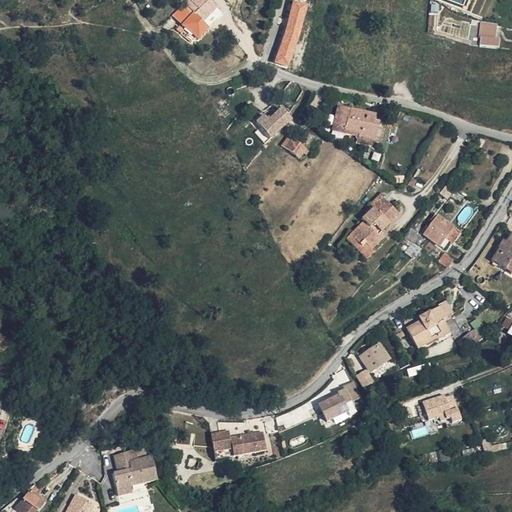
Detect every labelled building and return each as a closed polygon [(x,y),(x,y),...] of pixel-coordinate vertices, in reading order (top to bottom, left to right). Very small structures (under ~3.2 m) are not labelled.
[(211,26),(226,11),(213,0),(209,0),(202,9),(207,14),(203,19),(211,26)] [(308,35),(313,11),(302,8),(296,34),(283,68),(295,72),(308,35)] [(203,19),(195,10),(183,22),(192,30),(203,19)] [(211,26),(215,30),(230,14),(226,11),(211,26)] [(191,38),(194,42),(211,26),(203,19),(192,30),(195,33),(191,38)] [(207,44),(218,33),(215,30),(211,26),(194,42),(200,47),(205,42),(207,44)] [(510,31),(494,28),(494,44),(496,44),(510,44),(510,31)] [(511,44),(510,44),(496,44),(496,53),(511,52),(511,44)] [(264,138),(274,149),(299,124),(288,113),(285,117),(276,125),(271,120),(264,127),(269,132),(264,138)] [(382,117),(357,113),(356,120),(353,119),(350,132),(363,134),(363,139),(379,142),(382,126),(380,126),(382,117)] [(309,162),(316,151),(303,143),(296,154),(309,162)] [(394,229),(396,230),(408,218),(391,200),(381,208),(382,210),(370,222),(373,225),(360,237),(371,249),(374,247),(381,254),(395,240),(391,235),(389,233),(394,229)] [(457,240),(462,234),(466,229),(453,220),(441,237),(453,245),(457,240)] [(420,231),(411,241),(418,245),(426,235),(420,231)] [(501,263),(511,270),(511,251),(509,250),(501,263)] [(450,253),(444,262),(454,269),(460,261),(450,253)] [(449,310),(455,320),(462,316),(455,302),(448,306),(449,310)] [(453,322),(455,320),(449,310),(444,312),(440,316),(441,318),(431,324),(419,332),(429,353),(439,347),(438,344),(447,338),(450,342),(461,335),(453,322)] [(428,318),(431,324),(441,318),(440,316),(444,312),(442,310),(428,318)] [(457,341),(464,351),(490,334),(479,317),(471,323),(475,329),(457,341)] [(388,349),(371,361),(376,370),(380,368),(384,375),(397,366),(392,358),(394,357),(388,349)] [(364,387),(375,381),(368,369),(357,375),(364,387)] [(352,412),(355,417),(363,412),(356,400),(365,395),(357,381),(347,387),(350,391),(342,396),(343,398),(325,410),(333,424),(352,412)] [(456,398),(433,405),(438,422),(447,419),(448,427),(463,422),(464,426),(473,423),(465,398),(457,400),(456,398)] [(337,430),(355,417),(352,412),(333,424),(337,430)] [(225,469),(272,455),(266,438),(238,446),(236,439),(220,444),(225,469)] [(122,456),(125,465),(133,463),(136,471),(127,473),(122,475),(128,495),(141,492),(139,486),(166,479),(159,456),(145,460),(144,457),(147,456),(145,449),(142,450),(122,456)] [(125,465),(127,473),(136,471),(133,463),(125,465)] [(39,493),(32,502),(40,507),(47,498),(43,495),(47,490),(40,485),(37,491),(39,493)] [(92,511),(99,503),(86,493),(72,511),(92,511)] [(40,507),(32,502),(25,510),(28,511),(45,511),(53,502),(47,498),(40,507)] [(162,511),(159,500),(152,502),(153,511),(162,511)] [(98,511),(102,506),(99,503),(92,511),(98,511)]
